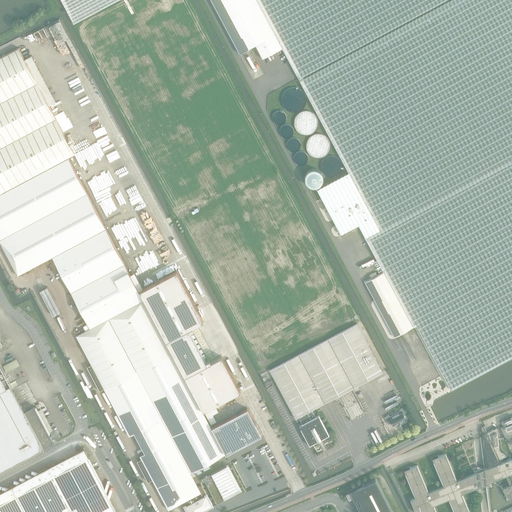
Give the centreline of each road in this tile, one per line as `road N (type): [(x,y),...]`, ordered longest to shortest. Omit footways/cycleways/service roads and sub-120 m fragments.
road 1 (tertiary): [(511,399),(258,511)]
road 2 (unknown): [(165,511),(69,345)]
road 3 (unclassified): [(85,431),(29,325),(0,293)]
road 4 (unknown): [(69,345),(27,282),(54,280),(69,334)]
